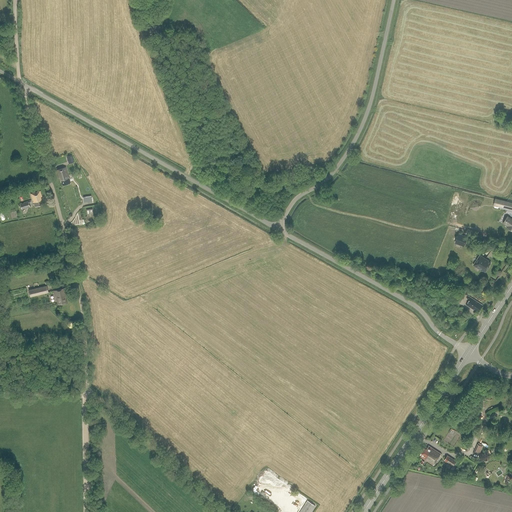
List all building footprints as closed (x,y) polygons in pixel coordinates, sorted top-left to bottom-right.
[(63,185),(70,183),(66,168),(55,171),(58,179),(60,178),(63,185)] [(40,197),(42,197),(40,192),(30,194),(35,207),(42,205),(40,197)] [(22,204),(22,203),(20,203),(22,210),(30,207),(28,204),(31,203),(30,200),(24,202),(24,203),(22,204)] [(511,202),(503,200),(501,207),(511,210),(511,202)] [(93,210),(87,210),(88,222),(96,221),(95,215),(93,216),(93,210)] [(459,234),(455,244),(456,244),(463,246),(464,247),(467,237),(459,234)] [(489,266),(491,263),(488,261),(489,261),(480,255),(474,265),(482,271),(483,270),(485,271),(488,268),(489,267),(489,266)] [(460,286),(458,293),(467,295),(469,289),(460,286)] [(30,298),(48,293),(46,287),(29,292),(30,298)] [(64,295),(66,294),(64,289),(54,292),(55,297),(56,297),(58,304),(66,302),(64,295)] [(478,311),(483,305),(469,296),(467,298),(469,300),(466,305),(472,308),(473,307),(478,311)] [(476,451),(481,453),(484,445),(478,443),(476,451)] [(433,465),(441,453),(428,446),(427,449),(425,448),(420,456),(433,465)] [(457,462),(448,455),(444,460),(453,467),(457,462)] [(307,500),(299,511),(311,511),(315,506),(307,500)]
